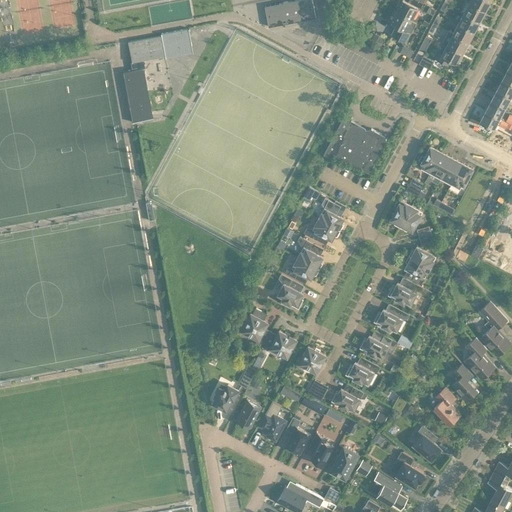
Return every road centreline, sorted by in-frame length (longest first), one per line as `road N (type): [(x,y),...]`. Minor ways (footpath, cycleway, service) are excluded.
road 1 (residential): [(363,232),(382,243),(387,260),(341,346),(309,328)]
road 2 (residential): [(275,464),(220,437),(208,439),(219,511)]
road 3 (residential): [(433,511),(511,397)]
road 4 (residential): [(448,129),(511,9)]
road 5 (residential): [(363,232),(424,117)]
